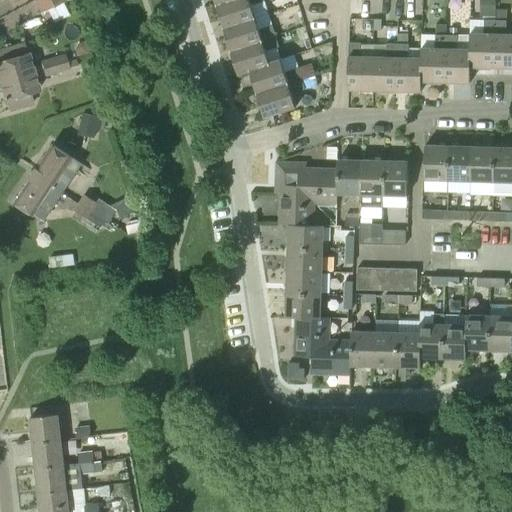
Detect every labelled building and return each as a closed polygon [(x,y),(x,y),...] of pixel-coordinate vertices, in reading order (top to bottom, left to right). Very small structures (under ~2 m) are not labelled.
[(64,0),(37,0),(34,1),(39,12),(65,0),(64,0)] [(224,28),(256,17),(252,5),(265,1),(264,0),(231,0),(217,5),(224,28)] [(495,0),(480,0),(480,16),(483,16),(483,20),(485,20),(495,20),(495,0)] [(496,20),(507,20),(507,9),(497,9),(496,20)] [(231,50),(276,36),(273,25),(259,29),(256,17),(224,28),(231,50)] [(494,67),(495,20),(485,20),(485,33),(470,33),(470,36),(470,49),(469,83),(470,83),(471,67),(475,67),(475,69),(485,69),(485,67),(494,67)] [(495,20),(494,67),(511,67),(511,34),(506,34),(507,20),(496,20),(495,20)] [(447,25),(436,24),(435,35),(447,35),(447,25)] [(398,44),(408,44),(408,34),(398,33),(398,44)] [(445,82),(447,35),(435,35),(435,49),(422,48),(421,81),(422,81),(427,81),(427,84),(436,84),(436,82),(445,82)] [(470,49),(470,36),(458,35),(447,35),(445,82),(469,83),(470,49)] [(239,73),(281,60),(281,59),(270,63),(266,51),(280,47),(277,38),(276,36),(231,50),(239,73)] [(89,53),(85,40),(78,42),(73,49),(76,57),(89,53)] [(373,90),(374,57),(374,45),(361,44),(361,43),(349,42),(348,89),(373,90)] [(0,81),(33,72),(42,69),(44,75),(57,71),(53,58),(31,65),(27,53),(26,54),(22,43),(16,45),(0,49),(0,81)] [(397,91),(398,43),(387,43),(386,57),(374,57),(373,90),(378,90),(378,92),(387,93),(387,90),(397,91)] [(409,44),(408,44),(398,44),(398,43),(397,91),(422,91),(422,81),(421,81),(422,48),(421,58),(409,58),(409,44)] [(53,58),(57,71),(69,68),(65,55),(53,58)] [(302,78),(314,75),(311,64),(285,72),(285,71),(282,60),(281,60),(239,73),(239,74),(250,70),(257,93),(302,78)] [(33,72),(0,81),(0,87),(4,100),(5,100),(8,110),(21,107),(33,103),(30,92),(38,90),(35,78),(44,75),(42,69),(33,72)] [(302,78),(257,93),(265,117),(296,106),(292,93),(317,85),(314,75),(302,78)] [(100,113),(101,117),(106,115),(103,103),(91,107),(93,115),(100,113)] [(96,130),(99,117),(99,116),(83,113),(79,130),(95,134),(96,130)] [(34,173),(63,192),(78,170),(82,163),(77,160),(53,144),(34,173)] [(448,180),(449,146),(425,145),(424,179),(448,180)] [(471,181),(472,146),(449,146),(448,180),(471,181)] [(493,181),(494,147),(472,146),(471,181),(493,181)] [(511,147),(494,147),(493,181),(511,181),(511,147)] [(361,194),(362,160),(338,159),(338,169),(337,194),(338,194),(361,194)] [(384,195),(385,161),(362,160),(361,194),(360,207),(383,208),(384,195)] [(385,161),(384,195),(407,195),(408,161),(385,161)] [(315,203),(277,162),(275,186),(281,186),(280,224),(290,225),(290,224),(308,225),(315,225),(315,204),(315,203)] [(337,194),(338,169),(300,168),(300,163),(277,162),(315,203),(315,204),(338,204),(338,194),(337,194)] [(48,214),(63,192),(34,173),(15,202),(35,214),(39,208),(48,214)] [(86,195),(80,203),(106,220),(109,223),(117,210),(111,207),(99,198),(97,202),(86,195)] [(136,211),(130,197),(111,207),(117,210),(121,219),(136,211)] [(80,203),(75,211),(101,227),(106,220),(80,203)] [(447,219),(447,211),(433,211),(433,219),(447,219)] [(447,211),(447,219),(460,220),(461,212),(447,211)] [(492,221),(493,213),(479,212),(478,220),(492,221)] [(493,213),(492,221),(506,221),(506,213),(493,213)] [(360,226),(360,218),(360,214),(346,214),(346,226),(360,226)] [(126,227),(128,234),(143,230),(141,222),(126,227)] [(324,225),(315,225),(308,225),(290,224),(290,225),(289,248),(323,249),(324,225)] [(382,244),(383,236),(372,236),(373,225),(361,224),(360,244),(382,244)] [(383,236),(382,244),(405,245),(406,230),(383,230),(383,236)] [(346,250),(354,250),(355,236),(347,236),(346,250)] [(322,272),(323,249),(289,248),(288,270),(322,272)] [(354,263),(354,250),(346,250),(346,263),(354,263)] [(73,254),(49,257),(51,268),(74,265),(73,254)] [(373,268),(358,268),(357,289),(372,290),(373,268)] [(388,268),(373,268),(372,290),(387,290),(388,268)] [(403,269),(388,268),(387,290),(402,291),(403,269)] [(417,269),(403,269),(402,291),(417,291),(417,269)] [(321,294),(322,272),(288,270),(287,293),(321,294)] [(446,285),(446,277),(432,276),(432,284),(446,285)] [(446,277),(446,285),(459,285),(460,277),(446,277)] [(491,286),(492,278),(478,277),(478,286),(491,286)] [(492,278),(491,286),(505,286),(505,278),(492,278)] [(345,295),(353,296),(353,281),(345,281),(345,295)] [(321,318),(321,317),(321,294),(287,293),(287,317),(296,317),(321,318)] [(377,302),(377,294),(363,294),(362,302),(377,302)] [(352,309),(353,296),(345,295),(344,309),(352,309)] [(399,303),(400,295),(386,295),(385,302),(399,303)] [(400,295),(399,303),(413,303),(413,295),(400,295)] [(443,358),(444,324),(444,315),(445,313),(434,313),(434,324),(420,323),(420,333),(421,333),(420,357),(421,357),(443,358)] [(444,315),(444,324),(443,358),(467,359),(467,349),(466,349),(467,325),(467,315),(444,315)] [(489,350),(490,316),(467,315),(467,325),(466,349),(467,349),(489,350)] [(511,350),(511,316),(490,316),(489,350),(511,350)] [(321,318),(296,317),(295,356),(312,356),(329,340),(324,334),(325,317),(321,317),(321,318)] [(374,366),(375,332),(352,331),(351,346),(351,365),(374,366)] [(397,366),(398,332),(375,332),(374,366),(397,366)] [(421,333),(420,333),(398,332),(397,366),(421,367),(421,357),(420,357),(421,333)] [(351,365),(351,346),(335,346),(329,340),(312,356),(311,374),(351,375),(351,365)] [(289,362),(289,378),(300,368),(300,363),(289,362)] [(305,379),(305,368),(300,368),(289,378),(305,379)] [(34,443),(61,440),(59,425),(58,414),(31,417),(34,443)] [(76,426),(77,438),(91,437),(90,425),(76,426)] [(37,468),(63,465),(62,451),(61,440),(34,443),(37,468)] [(93,462),(92,451),(78,452),(80,463),(93,462)] [(103,471),(102,461),(93,462),(80,463),(63,465),(37,468),(40,493),(82,488),(81,474),(103,471)] [(82,488),(40,493),(41,511),(98,511),(98,502),(85,504),(82,488)]
